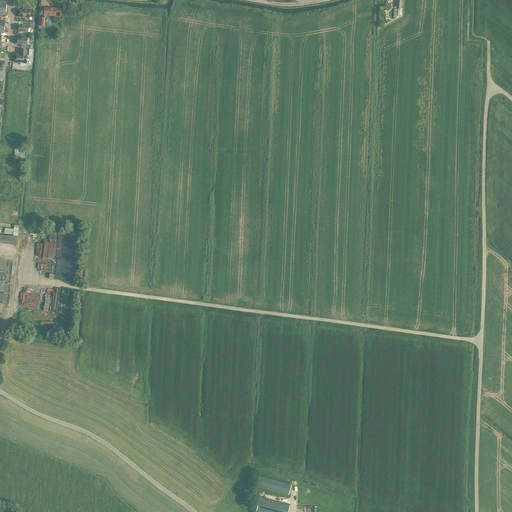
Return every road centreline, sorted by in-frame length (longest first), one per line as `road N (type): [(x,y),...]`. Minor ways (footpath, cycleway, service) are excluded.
road 1 (track): [(21,279),(481,341)]
road 2 (track): [(511,100),(488,84),(476,511)]
road 3 (unclassified): [(0,391),(102,441),(195,511)]
